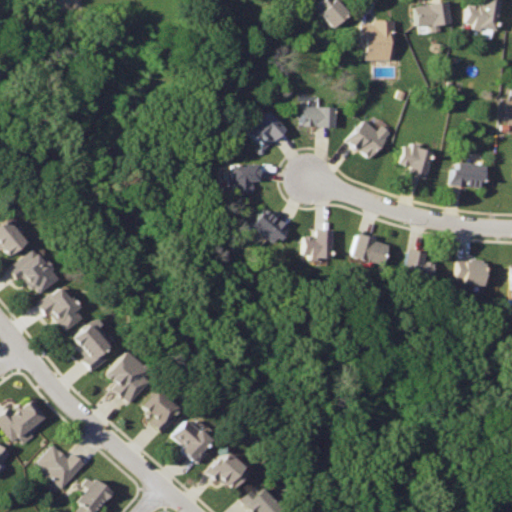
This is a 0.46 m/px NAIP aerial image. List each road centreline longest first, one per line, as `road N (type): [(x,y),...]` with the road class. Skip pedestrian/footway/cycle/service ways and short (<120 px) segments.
road 1 (residential): [(192,511),(63,393),(0,315)]
road 2 (residential): [(511,225),(411,214),(307,178)]
